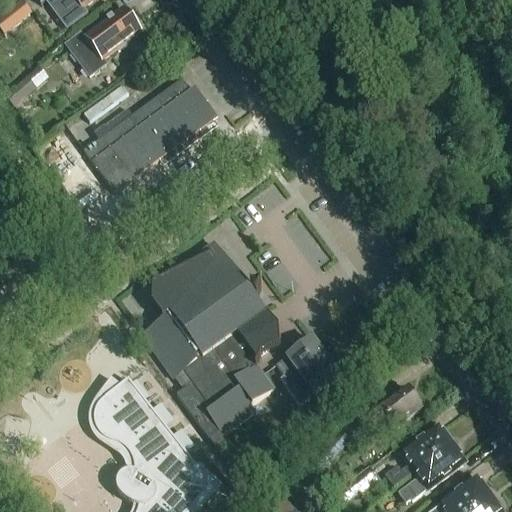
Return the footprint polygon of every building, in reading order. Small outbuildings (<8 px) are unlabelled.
[(47,0),(43,3),(64,31),(84,16),(80,11),(94,0),(47,0)] [(31,17),(20,3),(0,19),(0,31),(5,38),(31,17)] [(83,41),(80,37),(64,50),(89,84),(106,71),(100,63),(112,53),(114,56),(128,46),(126,44),(139,34),(137,31),(139,29),(132,21),(130,22),(122,11),(83,41)] [(5,100),(14,112),(36,92),(26,81),(5,100)] [(181,83),(108,137),(103,130),(94,137),(98,144),(83,155),(115,198),(217,123),(194,91),(189,95),(181,83)] [(122,90),(83,118),(89,126),(128,98),(122,90)] [(177,398),(209,443),(216,452),(226,445),(223,442),(256,418),(251,410),(274,394),(256,368),(258,359),(274,347),(273,337),(261,320),(264,318),(213,248),(172,278),(153,289),(152,305),(166,323),(143,340),(173,383),(176,381),(184,393),(177,398)] [(293,357),(276,369),(284,381),(280,384),(299,410),(339,381),(312,343),(293,357)] [(94,416),(93,422),(95,429),(98,433),(102,438),(106,441),(112,443),(117,445),(123,451),(127,455),(122,461),(123,463),(126,466),(127,470),(127,475),(127,476),(123,477),(120,480),(118,482),(116,485),(116,488),(117,489),(118,493),(121,497),(125,501),(129,503),(133,506),(137,508),(139,508),(141,509),(139,511),(200,511),(221,489),(198,468),(196,470),(189,463),(190,462),(126,381),(107,396),(103,400),(99,405),(95,410),(94,416)] [(404,425),(421,413),(419,410),(420,407),(416,402),(413,402),(406,392),(390,403),(389,402),(376,412),(378,414),(360,428),(369,441),(388,427),(393,434),(396,432),(400,432),(404,428),(404,425)] [(320,407),(301,428),(314,440),(333,420),(320,407)] [(400,460),(407,470),(399,475),(397,471),(384,480),(393,492),(413,478),(413,479),(451,450),(438,432),(400,460)] [(324,472),(340,454),(331,445),(314,464),(324,472)] [(416,483),(406,491),(397,497),(405,508),(411,504),(412,505),(426,495),(427,495),(464,468),(451,450),(413,479),(416,483)] [(369,472),(347,488),(355,499),(377,483),(369,472)] [(474,511),(489,501),(476,483),(438,511),(474,511)] [(270,511),(289,511),(295,507),(288,498),(270,511)] [(496,511),(489,501),(474,511),(496,511)]
